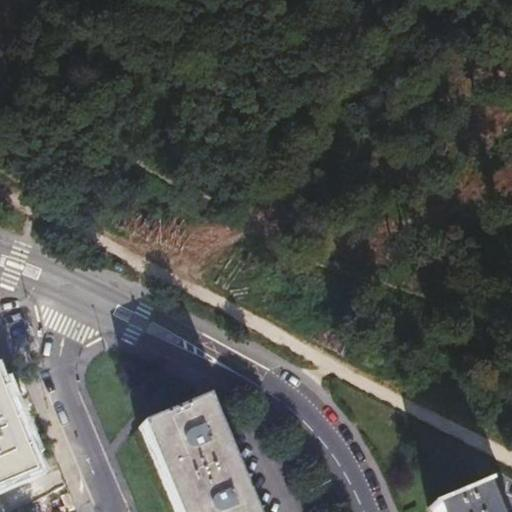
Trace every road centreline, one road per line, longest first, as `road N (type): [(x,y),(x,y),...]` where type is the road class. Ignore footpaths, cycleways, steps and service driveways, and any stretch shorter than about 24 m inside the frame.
road 1 (track): [(0,199),(511,462)]
road 2 (residential): [(76,293),(280,401),(336,458),(362,511)]
road 3 (residential): [(114,511),(61,381),(62,323),(76,293)]
